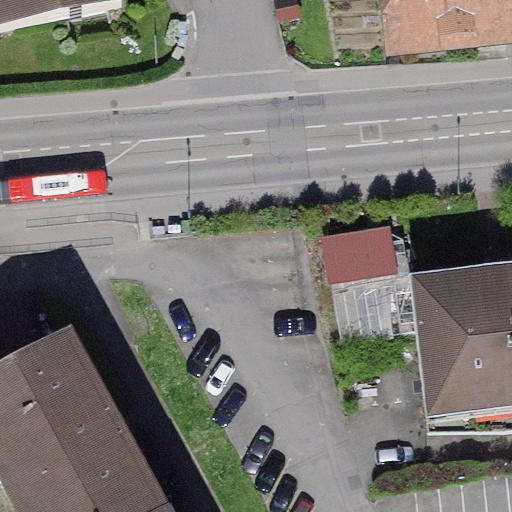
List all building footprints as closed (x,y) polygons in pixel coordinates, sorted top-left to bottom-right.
[(0,0),(0,50),(135,28),(130,0),(0,0)] [(505,33),(501,0),(379,0),(385,46),(505,33)] [(320,238),(330,288),(402,274),(392,224),(320,238)] [(511,276),(411,288),(426,419),(511,409),(511,276)] [(0,501),(6,511),(151,511),(64,352),(0,387),(0,501)]
